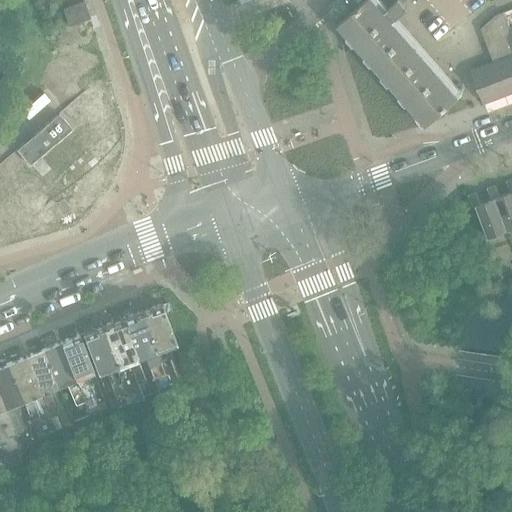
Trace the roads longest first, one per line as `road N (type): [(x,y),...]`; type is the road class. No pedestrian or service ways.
road 1 (secondary): [(416,511),(292,203)]
road 2 (secondary): [(230,214),(346,511)]
road 3 (secondary): [(0,302),(123,247),(230,214)]
road 4 (tertiary): [(292,203),(511,129)]
road 5 (secondary): [(149,0),(230,214)]
road 6 (secondary): [(292,203),(244,84)]
